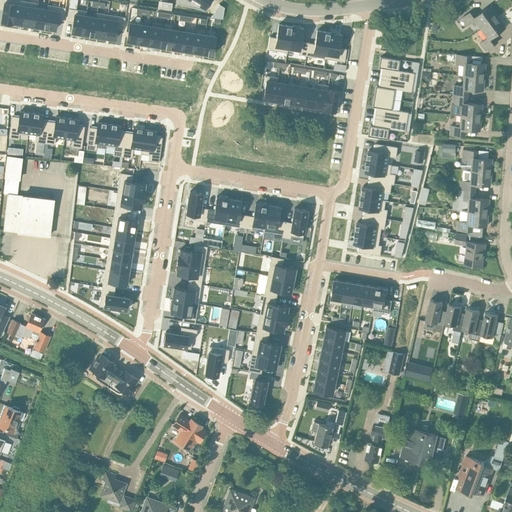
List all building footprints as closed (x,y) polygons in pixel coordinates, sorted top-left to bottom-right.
[(0,0),(0,8),(0,9),(3,9),(1,21),(12,22),(15,0),(0,0)] [(24,0),(15,0),(12,22),(13,22),(23,24),(27,0),(24,0)] [(27,0),(23,24),(33,25),(37,2),(27,0)] [(177,0),(176,2),(177,3),(178,1),(186,3),(188,0),(190,0),(205,9),(210,0),(211,0),(210,0),(177,0)] [(37,2),(33,25),(44,27),(48,4),(47,4),(47,9),(37,7),(38,2),(37,2)] [(48,4),(44,27),(55,29),(57,19),(63,20),(65,7),(48,4)] [(212,15),(211,16),(222,18),(224,7),(219,4),(218,4),(219,5),(212,16),(212,15)] [(498,17),(490,6),(478,14),(474,9),(461,18),(467,26),(471,23),(474,26),(478,24),(481,29),(498,17)] [(69,7),(67,20),(73,21),(71,31),(82,33),(86,13),(86,10),(69,7)] [(82,33),(93,35),(96,15),(86,13),(82,33)] [(106,16),(104,36),(115,38),(117,27),(122,28),(124,15),(117,14),(117,18),(106,16)] [(96,15),(93,35),(104,36),(106,16),(96,15)] [(498,17),(481,29),(487,37),(479,43),(485,50),(498,41),(494,36),(506,27),(498,17)] [(129,21),(126,40),(137,42),(140,22),(129,21)] [(140,22),(137,42),(148,44),(151,24),(140,22)] [(151,24),(148,44),(159,45),(162,26),(151,24)] [(269,36),(267,49),(275,50),(276,46),(288,48),(291,26),(278,24),(276,38),(269,36)] [(291,26),(288,48),(299,49),(298,55),(306,56),(307,51),(308,43),(302,42),(301,42),(303,28),(300,27),(300,26),(293,24),(292,26),(291,26)] [(162,26),(159,45),(170,47),(172,27),(162,26)] [(172,27),(170,47),(180,49),(183,29),(172,27)] [(183,29),(180,49),(191,50),(194,31),(183,29)] [(307,51),(306,56),(313,57),(314,52),(314,51),(326,53),(329,32),(316,30),(314,44),(308,43),(307,51)] [(329,32),(326,53),(338,55),(337,60),(345,61),(346,49),(342,48),(340,48),(342,33),(339,33),(339,31),(332,30),(332,32),(329,32)] [(194,31),(191,50),(202,52),(205,32),(194,31)] [(205,32),(202,52),(213,54),(216,34),(205,32)] [(383,54),(381,65),(385,66),(384,75),(399,77),(416,80),(417,70),(401,68),(402,57),(383,54)] [(485,76),(486,63),(475,62),(476,55),(456,54),(455,64),(460,64),(460,74),(465,75),(485,76)] [(334,63),(333,70),(345,71),(346,65),(334,63)] [(379,84),(377,94),(396,97),(398,87),(415,89),(416,80),(399,77),(384,75),(383,84),(379,84)] [(485,76),(465,75),(464,86),(453,85),(452,95),(469,96),(469,88),(484,89),(485,76)] [(265,79),(263,98),(274,99),(277,81),(265,79)] [(277,81),(274,99),(284,101),(287,83),(277,81)] [(287,83),(284,101),(295,103),(297,84),(287,83)] [(297,84),(295,103),(305,104),(307,86),(297,84)] [(307,86),(305,104),(315,106),(318,87),(307,86)] [(318,87),(315,106),(325,107),(328,89),(318,87)] [(325,107),(325,109),(338,110),(340,90),(328,88),(328,89),(325,107)] [(377,94),(375,105),(379,105),(378,114),(393,117),(410,119),(411,110),(395,107),(396,97),(377,94)] [(469,96),(452,95),(451,104),(465,105),(464,116),(481,117),(483,104),(468,102),(469,96)] [(11,116),(8,138),(18,139),(19,131),(28,133),(30,113),(19,111),(18,117),(11,116)] [(30,113),(28,133),(36,134),(35,142),(44,143),(47,121),(41,120),(41,114),(30,113)] [(373,123),(371,134),(390,137),(392,126),(408,129),(410,119),(393,117),(378,114),(376,124),(373,123)] [(47,121),(44,143),(54,144),(55,136),(64,137),(66,118),(55,116),(54,122),(47,121)] [(481,117),(464,116),(463,122),(456,121),(456,125),(450,125),(449,135),(465,136),(466,128),(480,130),(481,117)] [(66,118),(64,137),(72,138),(71,146),(81,148),(84,126),(77,125),(77,119),(66,118)] [(89,127),(86,149),(96,151),(97,143),(106,144),(108,124),(97,123),(96,128),(89,127)] [(108,124),(106,144),(114,145),(113,153),(123,154),(125,132),(119,131),(119,126),(108,124)] [(125,132),(123,154),(132,155),(133,148),(142,149),(144,129),(133,127),(132,133),(125,132)] [(144,129),(142,149),(150,150),(149,158),(159,159),(162,137),(155,136),(155,130),(144,129)] [(372,149),(370,161),(391,164),(393,156),(399,157),(401,147),(379,143),(378,150),(372,149)] [(443,143),(443,150),(455,151),(456,144),(443,143)] [(492,171),(493,158),(482,157),(483,150),(463,149),(462,161),(460,161),(460,166),(461,166),(461,169),(472,169),(472,170),(492,171)] [(416,150),(415,160),(423,161),(424,151),(416,150)] [(7,154),(4,177),(20,178),(22,156),(7,154)] [(370,161),(368,173),(374,174),(373,180),(388,182),(395,184),(397,174),(390,173),(391,164),(370,161)] [(412,186),(418,187),(422,171),(419,171),(419,169),(414,168),(412,186)] [(492,171),(472,170),(471,182),(461,181),(460,188),(476,189),(477,183),(491,184),(492,171)] [(120,173),(119,180),(124,181),(122,192),(145,196),(146,189),(145,189),(146,183),(133,181),(134,175),(120,173)] [(366,185),(364,197),(385,200),(387,192),(394,194),(395,184),(388,182),(373,180),(372,186),(366,185)] [(457,209),(488,212),(489,199),(476,197),(476,189),(460,188),(460,189),(458,189),(457,209)] [(188,198),(187,206),(189,206),(187,214),(199,216),(199,217),(199,220),(200,221),(207,222),(209,210),(209,209),(203,208),(202,207),(204,193),(191,191),(190,199),(188,198)] [(116,203),(114,210),(128,212),(129,206),(142,208),(143,203),(144,203),(145,196),(122,192),(120,204),(116,203)] [(7,193),(3,230),(18,231),(49,235),(53,198),(7,193)] [(209,210),(207,222),(208,222),(215,223),(215,218),(228,220),(231,199),(229,199),(229,197),(221,196),(221,197),(218,197),(216,210),(209,209),(209,210)] [(364,197),(362,209),(369,210),(368,216),(382,218),(389,219),(391,210),(384,209),(385,200),(364,197)] [(231,199),(228,220),(239,222),(238,224),(238,227),(239,227),(246,228),(248,216),(248,215),(242,214),(241,214),(243,200),(231,199)] [(248,216),(246,228),(247,228),(254,229),(255,225),(267,227),(270,205),(268,205),(268,203),(260,202),(260,204),(257,203),(255,216),(248,215),(248,216)] [(270,205),(267,227),(278,229),(277,233),(286,234),(288,222),(280,221),(282,207),(270,205)] [(403,221),(410,222),(414,207),(405,206),(403,221)] [(288,222),(286,234),(293,235),(294,231),(306,233),(308,226),(309,226),(310,218),(309,218),(310,210),(296,208),(294,223),(288,222)] [(468,210),(468,217),(463,216),(463,221),(457,220),(456,230),(473,231),(473,224),(487,225),(488,212),(457,209),(468,210)] [(114,210),(113,217),(118,218),(117,228),(136,231),(138,220),(127,218),(128,212),(114,210)] [(360,221),(358,233),(379,237),(381,228),(388,229),(389,219),(382,218),(368,216),(366,223),(360,221)] [(406,238),(410,222),(403,221),(400,237),(406,238)] [(117,228),(115,239),(135,242),(136,231),(117,228)] [(455,243),(465,245),(467,233),(457,232),(455,243)] [(358,233),(356,245),(362,246),(361,252),(384,256),(385,246),(378,245),(379,237),(358,233)] [(95,251),(106,252),(106,236),(95,236),(95,251)] [(115,239),(113,249),(133,253),(135,242),(115,239)] [(396,248),(403,249),(404,246),(405,242),(398,241),(396,248)] [(468,241),(465,262),(482,265),(485,243),(468,241)] [(179,253),(177,261),(178,261),(201,265),(203,253),(207,254),(208,246),(208,245),(195,243),(195,244),(194,250),(180,248),(179,253)] [(113,249),(112,260),(131,263),(133,253),(113,249)] [(274,257),(273,265),(276,265),(274,277),(296,282),(296,280),(297,280),(299,273),(297,272),(298,269),(285,267),(286,260),(274,257)] [(112,260),(110,271),(130,274),(131,263),(112,260)] [(177,261),(176,268),(177,268),(176,273),(190,276),(190,277),(189,283),(190,283),(198,284),(202,285),(203,277),(199,277),(201,265),(178,261),(177,261)] [(104,280),(102,287),(116,290),(117,283),(128,285),(130,274),(110,271),(108,281),(104,280)] [(268,288),(266,296),(270,297),(279,298),(280,292),(293,294),(296,282),(274,277),(271,289),(268,288)] [(331,278),(328,297),(340,299),(343,280),(331,278)] [(343,280),(340,299),(351,301),(354,282),(343,280)] [(354,282),(351,301),(362,302),(365,284),(354,282)] [(174,287),(172,299),(195,303),(197,292),(201,293),(202,285),(198,284),(190,283),(189,283),(188,289),(174,287)] [(365,284),(362,302),(372,304),(376,285),(365,284)] [(376,285),(372,304),(383,306),(382,310),(389,311),(391,299),(385,298),(387,287),(376,285)] [(102,287),(101,294),(106,295),(104,307),(112,308),(112,310),(119,311),(120,310),(128,311),(128,308),(129,308),(130,301),(129,301),(130,298),(115,296),(116,290),(102,287)] [(266,296),(265,303),(269,304),(266,316),(288,320),(289,320),(290,314),(291,307),(278,305),(279,298),(270,297),(266,296)] [(170,302),(169,310),(171,310),(170,313),(184,315),(183,322),(196,324),(197,316),(193,315),(195,303),(172,299),(172,302),(170,302)] [(442,332),(444,322),(447,311),(441,310),(443,301),(430,299),(425,320),(435,322),(433,330),(442,332)] [(0,335),(8,316),(1,313),(5,306),(3,305),(3,302),(0,300),(0,335)] [(444,322),(453,324),(452,329),(462,331),(462,328),(466,313),(460,312),(461,306),(449,303),(447,311),(444,322)] [(462,328),(471,331),(469,338),(479,340),(480,334),(484,320),(478,318),(479,310),(467,307),(466,313),(462,328)] [(480,334),(493,336),(495,337),(494,342),(499,343),(499,341),(503,342),(504,335),(501,334),(504,322),(496,321),(498,314),(486,311),(484,320),(480,334)] [(40,331),(39,331),(44,318),(31,312),(25,326),(20,323),(21,322),(12,318),(6,332),(14,335),(15,334),(22,337),(22,336),(24,337),(24,335),(29,337),(29,336),(36,340),(33,347),(44,352),(51,335),(40,331)] [(260,327),(259,335),(263,336),(271,337),(272,331),(286,333),(287,328),(288,328),(289,320),(288,320),(266,316),(264,328),(260,327)] [(236,328),(237,320),(229,318),(227,326),(236,328)] [(324,324),(322,336),(341,340),(343,327),(324,324)] [(164,333),(162,341),(164,341),(163,344),(171,345),(171,347),(178,348),(178,346),(191,348),(193,336),(196,337),(197,329),(181,326),(180,333),(166,331),(165,334),(164,333)] [(395,328),(388,326),(384,345),(392,347),(395,328)] [(242,343),(244,331),(238,329),(236,342),(242,343)] [(259,335),(257,342),(261,343),(259,355),(281,359),(282,357),(283,358),(285,350),(283,350),(284,346),(270,343),(271,337),(263,336),(259,335)] [(322,336),(320,347),(339,351),(341,340),(322,336)] [(320,347),(318,358),(337,361),(339,351),(320,347)] [(32,348),(30,355),(40,359),(42,353),(32,348)] [(233,365),(239,366),(242,351),(236,349),(233,365)] [(208,368),(206,376),(221,379),(223,363),(230,364),(232,352),(223,350),(223,354),(210,352),(209,360),(208,360),(206,367),(208,368)] [(399,374),(404,354),(389,350),(386,360),(392,362),(390,372),(399,374)] [(107,385),(119,367),(113,363),(114,362),(101,354),(98,359),(96,358),(90,368),(96,372),(95,373),(95,374),(95,375),(95,376),(96,377),(96,378),(97,379),(107,385)] [(252,365),(250,373),(263,375),(264,369),(279,372),(281,359),(259,355),(257,366),(252,365)] [(318,358),(316,369),(335,372),(337,361),(318,358)] [(119,367),(107,385),(117,392),(118,392),(119,392),(120,392),(121,392),(122,392),(123,391),(124,390),(130,394),(136,384),(135,383),(138,378),(125,370),(119,367)] [(7,380),(10,370),(4,368),(0,379),(0,391),(2,393),(7,380)] [(15,383),(19,372),(11,369),(10,370),(7,380),(15,383)] [(316,369),(314,379),(333,382),(335,372),(316,369)] [(314,379),(312,389),(331,393),(333,382),(314,379)] [(254,396),(252,405),(254,405),(254,406),(262,408),(262,407),(265,408),(267,398),(268,393),(270,383),(257,380),(255,388),(254,388),(252,395),(254,396)] [(317,401),(315,408),(328,411),(329,404),(317,401)] [(446,411),(455,412),(456,407),(452,407),(452,402),(447,401),(446,411)] [(73,403),(69,412),(80,417),(84,409),(73,403)] [(13,408),(4,405),(1,414),(3,414),(0,422),(0,424),(5,427),(3,433),(16,438),(19,431),(16,430),(20,420),(17,418),(20,411),(18,410),(19,408),(13,406),(13,408)] [(317,423),(313,442),(314,443),(314,445),(320,447),(320,444),(326,446),(328,439),(337,441),(339,433),(337,433),(339,425),(341,425),(345,411),(337,410),(334,422),(325,420),(324,425),(317,423)] [(190,420),(180,414),(173,424),(182,429),(176,438),(190,447),(195,438),(199,440),(205,430),(200,427),(201,425),(191,419),(190,420)] [(375,434),(373,443),(369,442),(365,457),(379,461),(382,445),(380,445),(382,436),(385,437),(388,425),(375,422),(372,434),(375,434)] [(442,462),(445,450),(443,450),(446,437),(437,435),(438,434),(407,426),(400,456),(430,463),(431,460),(442,462)] [(494,456),(503,459),(509,441),(500,438),(494,456)] [(460,475),(456,487),(473,493),(474,490),(484,494),(494,468),(499,470),(503,459),(494,456),(493,455),(485,462),(466,455),(459,475),(460,475)] [(511,460),(505,458),(503,467),(511,469),(511,460)] [(102,479),(107,481),(105,488),(103,487),(100,495),(107,497),(108,496),(118,500),(124,484),(114,480),(116,475),(105,471),(102,479)] [(511,511),(511,487),(510,486),(500,510),(498,509),(496,511),(511,511)] [(248,511),(254,497),(230,488),(220,511),(248,511)] [(123,494),(118,506),(131,511),(136,499),(123,494)] [(147,500),(141,511),(163,511),(166,505),(155,501),(154,502),(147,500)]
